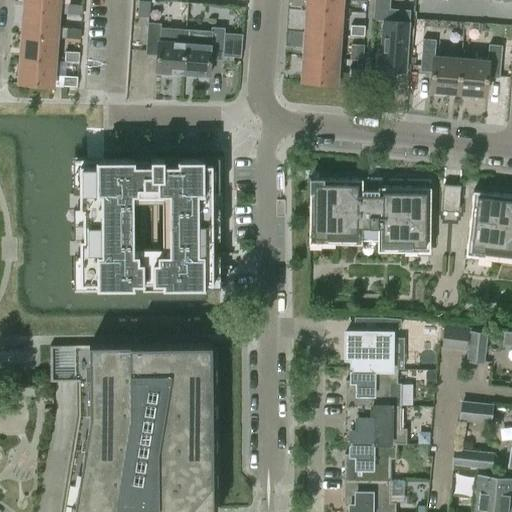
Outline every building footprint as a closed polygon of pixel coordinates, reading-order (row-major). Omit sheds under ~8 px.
[(58,8),(58,0),(26,0),(26,10),(57,12),(57,13),(83,15),(84,5),(69,4),(68,9),(58,8)] [(340,11),(341,0),(308,0),(308,9),(340,11)] [(339,35),(340,11),(308,9),(307,33),(339,35)] [(26,10),(24,34),(56,36),(57,13),(57,12),(26,10)] [(409,22),(383,20),(379,70),(406,72),(409,22)] [(157,72),(183,74),(185,42),(160,40),(161,23),(148,22),(146,54),(158,54),(157,72)] [(365,36),(365,26),(351,25),(351,35),(365,36)] [(185,42),(183,74),(209,75),(211,58),(223,59),(225,28),(212,27),(211,44),(185,42)] [(66,37),(81,38),(82,29),(67,28),(66,37)] [(337,59),(339,35),(307,33),(305,57),(337,59)] [(24,34),(22,58),(54,60),(56,36),(24,34)] [(432,90),(459,92),(462,59),(435,56),(436,40),(423,39),(421,71),(432,72),(432,90)] [(351,60),(363,61),(364,45),(352,44),(351,60)] [(462,59),(459,92),(487,95),(488,77),(500,78),(502,45),(489,44),(489,61),(462,59)] [(64,61),(79,62),(79,52),(65,51),(64,61)] [(336,78),(337,59),(305,57),(304,81),(358,85),(359,75),(359,68),(350,67),(349,79),(336,78)] [(54,60),(22,58),(20,83),(52,85),(54,60)] [(62,86),(76,87),(77,77),(63,75),(62,86)] [(135,159),(80,160),(81,287),(220,286),(220,268),(231,268),(231,266),(212,266),(212,255),(231,255),(231,253),(212,253),(212,192),(219,192),(219,159),(164,159),(164,158),(151,158),(151,164),(135,164),(135,159)] [(511,194),(476,190),(474,190),(460,179),(362,178),(310,178),(309,236),(309,249),(377,250),(418,251),(429,251),(465,261),(511,266),(511,194)] [(352,358),(352,369),(398,370),(398,354),(392,354),(392,332),(386,332),(387,317),(355,317),(354,331),(346,331),(346,358),(352,358)] [(442,347),(468,350),(470,329),(445,326),(442,347)] [(486,333),(471,332),(468,360),(483,361),(486,333)] [(49,345),(50,380),(61,380),(66,380),(73,380),(78,380),(79,415),(62,511),(179,511),(183,510),(214,509),(212,343),(49,345)] [(345,380),(345,406),(391,407),(391,406),(391,384),(397,384),(398,370),(352,369),(351,380),(345,380)] [(463,401),(461,418),(490,421),(492,404),(463,401)] [(351,432),(351,443),(397,444),(407,444),(407,428),(401,428),(401,406),(391,406),(391,407),(345,406),(345,432),(351,432)] [(397,458),(397,444),(351,443),(351,454),(345,454),(344,480),(390,481),(391,458),(397,458)] [(501,460),(494,451),(454,447),(452,463),(492,467),(501,460)] [(511,476),(476,473),(471,511),(511,511),(511,509),(511,476)] [(350,506),(349,511),(395,511),(396,502),(390,502),(390,481),(344,480),(344,505),(350,506)]
